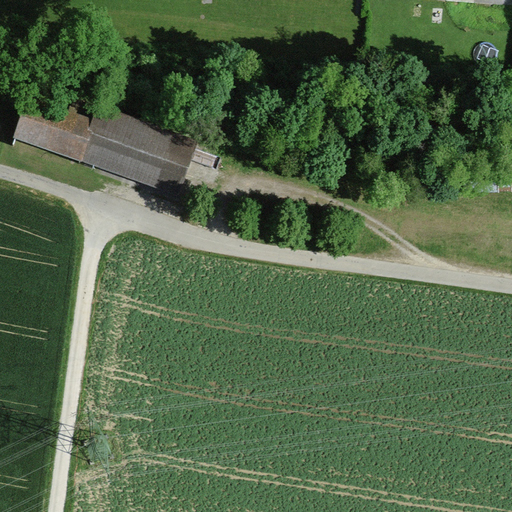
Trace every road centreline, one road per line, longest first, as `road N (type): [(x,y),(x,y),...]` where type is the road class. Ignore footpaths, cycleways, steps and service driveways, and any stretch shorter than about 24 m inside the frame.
road 1 (residential): [(511,285),(197,240),(96,205)]
road 2 (residential): [(96,205),(54,511)]
